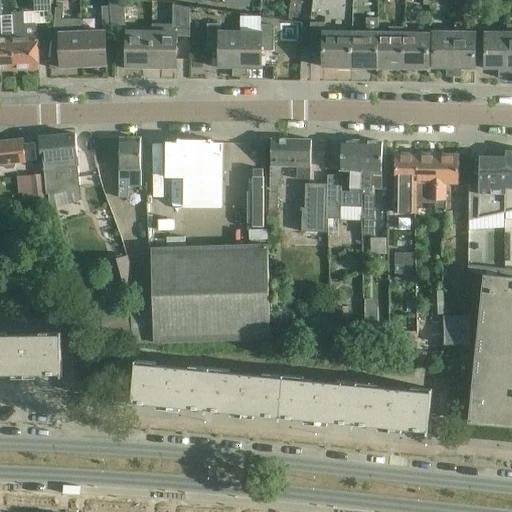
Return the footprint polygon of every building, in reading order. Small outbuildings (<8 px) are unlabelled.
[(1,0),(0,0),(0,69),(14,69),(12,18),(2,18),(1,0)] [(34,0),(35,12),(51,11),(50,0),(34,0)] [(109,0),(110,6),(111,18),(111,28),(125,28),(124,0),(109,0)] [(292,0),(290,19),(304,21),(306,0),(292,0)] [(152,25),(152,33),(152,70),(161,70),(161,67),(176,67),(177,33),(174,33),(174,30),(190,30),(190,8),(174,5),(173,26),(152,25)] [(111,18),(110,6),(102,7),(103,19),(111,18)] [(64,8),(56,7),(50,68),(84,66),(82,31),(82,19),(63,20),(64,8)] [(12,13),(12,18),(14,69),(39,68),(37,36),(36,24),(24,24),(24,12),(12,13)] [(369,19),(369,33),(352,32),(352,70),(366,70),(366,67),(377,67),(378,33),(378,19),(369,19)] [(208,24),(208,30),(207,49),(220,50),(219,68),(233,68),(233,77),(240,77),(241,32),(221,32),(221,24),(208,24)] [(310,24),(310,33),(310,53),(323,53),(323,67),(324,67),(324,66),(339,67),(338,70),(352,70),(352,32),(325,32),(325,24),(310,24)] [(261,33),(241,32),(240,77),(248,77),(248,68),(261,68),(262,50),(274,51),(274,25),(261,25),(261,33)] [(386,33),(378,33),(377,67),(377,71),(378,71),(378,67),(402,68),(403,33),(403,27),(386,27),(386,33)] [(105,30),(82,31),(84,66),(106,65),(105,30)] [(433,31),(433,48),(433,68),(446,68),(446,77),(453,77),(454,32),(433,31)] [(476,32),(454,32),(453,77),(461,77),(461,68),(475,69),(476,32)] [(486,32),(485,49),(485,69),(499,69),(499,78),(506,78),(507,33),(486,32)] [(127,33),(127,46),(127,66),(142,67),(142,70),(152,70),(152,33),(127,33)] [(430,34),(403,33),(402,68),(428,68),(428,72),(429,72),(430,34)] [(75,133),(40,137),(42,157),(43,170),(44,170),(46,195),(48,195),(80,184),(80,179),(77,153),(76,137),(75,133)] [(0,140),(0,166),(37,163),(35,143),(24,144),(23,138),(0,140)] [(141,138),(120,138),(120,201),(130,202),(130,187),(141,187),(141,138)] [(212,139),(178,139),(178,140),(176,140),(176,142),(166,142),(166,150),(166,177),(186,177),(186,206),(223,207),(223,163),(223,143),(214,142),(214,141),(212,141),(212,139)] [(312,140),(271,139),(271,166),(270,191),(269,217),(278,217),(279,187),(282,187),(282,167),(297,167),(297,179),(311,180),(312,140)] [(350,192),(341,191),(341,205),(360,206),(363,141),(342,140),(341,160),(341,171),(351,171),(350,192)] [(382,142),(363,141),(360,206),(362,206),(362,235),(375,235),(376,183),(381,183),(381,172),(382,142)] [(417,155),(395,154),(394,213),(416,213),(416,211),(417,155)] [(417,155),(416,203),(437,203),(437,155),(417,155)] [(458,184),(459,156),(437,155),(437,211),(446,211),(447,184),(458,184)] [(471,184),(470,184),(470,221),(480,218),(480,210),(506,210),(506,203),(506,156),(484,156),(480,156),(480,184),(471,184)] [(30,176),(32,196),(45,195),(43,174),(30,176)] [(328,175),(328,184),(327,219),(341,219),(341,205),(341,191),(342,175),(328,175)] [(327,232),(327,219),(328,184),(306,184),(305,208),(303,208),(302,232),(327,232)] [(97,186),(86,187),(89,223),(100,223),(97,186)] [(270,244),(152,247),(151,247),(153,303),(151,303),(153,343),(272,339),(270,244)] [(414,253),(396,252),(396,265),(413,265),(414,253)] [(473,383),(473,386),(469,423),(487,425),(487,423),(511,425),(511,269),(470,266),(469,274),(484,276),(482,293),(484,294),(477,354),(476,354),(475,360),(477,360),(474,383),(473,383)] [(134,341),(127,304),(85,311),(94,343),(134,341)] [(444,346),(471,345),(471,329),(444,329),(444,346)] [(30,335),(30,334),(18,334),(18,335),(0,335),(0,373),(13,373),(13,377),(36,377),(36,373),(61,373),(61,377),(62,377),(62,357),(61,331),(60,331),(60,335),(30,335)] [(136,360),(133,385),(132,405),(133,405),(133,401),(158,404),(157,408),(180,410),(181,406),(206,408),(205,412),(206,413),(210,367),(209,371),(179,368),(179,367),(168,366),(168,367),(137,364),(137,360),(136,360)] [(211,367),(210,367),(206,413),(207,409),(232,411),(231,415),(254,417),(255,413),(279,416),(279,420),(280,420),(284,374),(283,374),(283,378),(253,375),(253,374),(241,373),(241,374),(211,371),(211,367)] [(285,375),(284,374),(280,420),(281,416),(305,418),(305,422),(328,424),(329,420),(353,423),(353,427),(358,382),(357,385),(327,382),(327,381),(315,380),(315,381),(285,378),(285,375)] [(359,382),(358,382),(353,427),(354,427),(354,423),(379,425),(379,429),(402,432),(402,428),(427,430),(427,434),(428,434),(432,389),(431,389),(431,392),(401,389),(401,388),(389,387),(389,388),(359,385),(359,382)]
